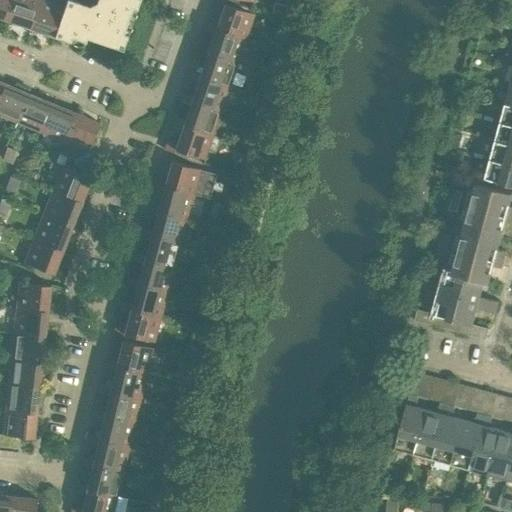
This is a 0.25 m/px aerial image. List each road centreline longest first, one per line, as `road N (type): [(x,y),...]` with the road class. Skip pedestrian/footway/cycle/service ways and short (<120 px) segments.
road 1 (residential): [(58,475),(99,310),(85,271),(121,130),(143,104)]
road 2 (residential): [(143,104),(54,59),(30,72),(0,59)]
road 3 (residential): [(143,104),(170,83),(193,0)]
